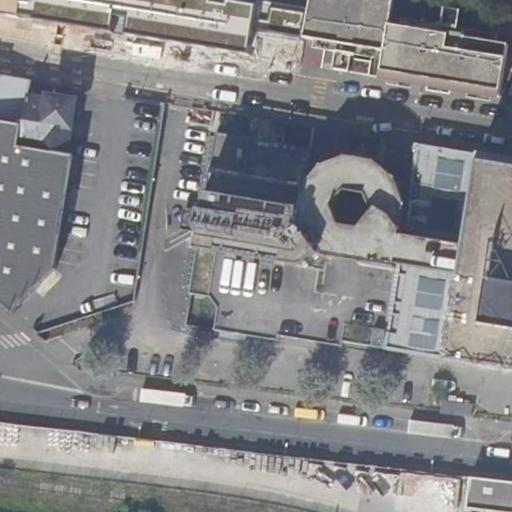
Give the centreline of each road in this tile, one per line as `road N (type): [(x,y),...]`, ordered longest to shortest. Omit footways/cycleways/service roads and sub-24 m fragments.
road 1 (residential): [(511,128),(0,42)]
road 2 (residential): [(58,405),(511,460)]
